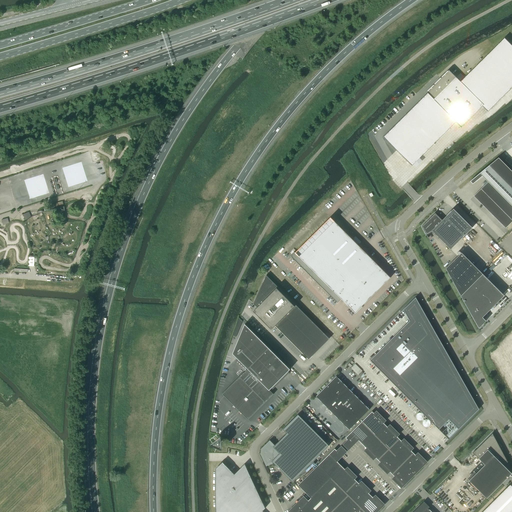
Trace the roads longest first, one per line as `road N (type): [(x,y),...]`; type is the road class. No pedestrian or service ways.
road 1 (motorway): [(153,511),(167,359),(192,276),(226,204),(306,91),(411,0)]
road 2 (motorway): [(282,0),(199,95),(133,216),(98,337),(90,420),(95,511)]
road 3 (motorway): [(0,109),(329,0)]
road 4 (unclassified): [(424,279),(254,448),(280,511)]
road 5 (motorway): [(285,0),(0,90)]
road 6 (unclassified): [(511,126),(401,220),(399,234),(424,279)]
road 7 (primary): [(0,56),(181,0)]
road 8 (primary): [(150,0),(0,45)]
road 9 (unclassified): [(387,511),(496,405)]
